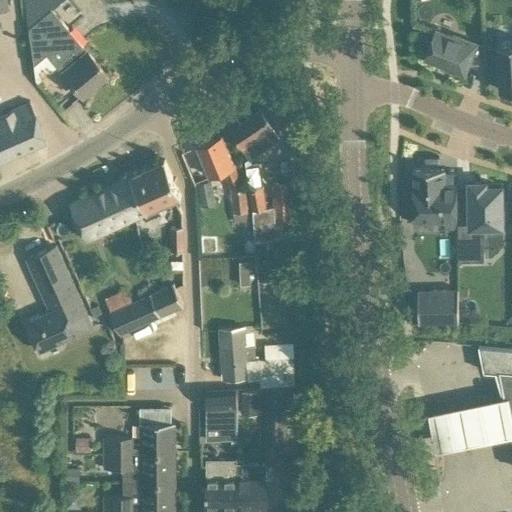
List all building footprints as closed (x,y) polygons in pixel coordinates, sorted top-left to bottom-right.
[(23,0),(28,27),(33,63),(36,82),(56,65),(68,80),(81,95),(106,73),(94,58),(51,8),(60,0),(23,0)] [(453,35),(436,28),(424,58),(445,66),(445,67),(465,75),(469,63),(486,62),(485,42),(477,42),(454,33),(453,35)] [(511,41),(497,42),(499,66),(495,66),(496,79),(499,79),(500,89),(511,88),(511,89),(511,41)] [(0,160),(46,140),(29,101),(0,113),(0,160)] [(230,129),(241,145),(249,157),(278,137),(259,109),(230,129)] [(209,175),(224,169),(228,179),(231,188),(241,184),(238,176),(234,165),(221,134),(197,144),(209,175)] [(130,174),(119,179),(135,215),(146,210),(181,195),(164,158),(130,174)] [(413,168),(413,220),(445,219),(445,226),(458,226),(457,206),(457,186),(445,187),(445,167),(413,168)] [(135,215),(119,179),(70,201),(87,237),(135,215)] [(197,183),(201,203),(215,201),(211,180),(197,183)] [(485,181),(470,181),(471,206),(457,206),(458,226),(458,260),(484,259),(484,224),(505,223),(505,204),(501,205),(501,185),(485,185),(485,181)] [(248,188),(252,210),(256,240),(276,237),(284,236),(282,222),(292,221),(291,183),(273,184),(274,205),(267,207),(263,185),(248,188)] [(231,189),(235,223),(250,221),(246,187),(231,189)] [(171,226),(171,250),(184,250),(183,225),(171,226)] [(284,236),(276,237),(279,262),(287,261),(284,236)] [(217,237),(202,238),(203,255),(217,254),(217,237)] [(27,257),(64,339),(93,326),(56,243),(27,257)] [(250,279),(248,260),(239,260),(240,280),(250,279)] [(266,260),(259,261),(260,271),(268,270),(266,260)] [(287,278),(274,279),(275,291),(288,290),(287,278)] [(174,282),(150,292),(160,314),(184,304),(174,282)] [(419,320),(459,319),(458,287),(418,288),(419,320)] [(110,310),(119,332),(160,314),(150,292),(110,310)] [(98,302),(88,307),(94,320),(105,315),(98,302)] [(261,386),(266,386),(286,384),(295,384),(294,356),(256,359),(255,343),(245,344),(243,326),(219,327),(223,377),(260,374),(261,386)] [(511,346),(479,344),(478,344),(479,347),(480,346),(482,357),(484,368),(483,368),(483,370),(486,370),(486,369),(496,370),(506,406),(511,432),(511,346)] [(286,384),(266,386),(265,456),(286,456),(286,384)] [(206,407),(206,426),(226,425),(226,437),(237,437),(237,422),(237,405),(236,388),(236,387),(208,389),(207,389),(207,406),(206,407)] [(257,415),(257,392),(241,392),(242,415),(257,415)] [(428,408),(436,449),(511,433),(511,414),(508,394),(428,408)] [(104,435),(104,451),(175,451),(175,421),(140,421),(140,441),(132,441),(132,435),(104,435)] [(76,437),(76,451),(91,451),(91,437),(76,437)] [(140,461),(140,481),(175,481),(175,451),(104,451),(104,467),(132,467),(132,462),(140,461)] [(237,478),(237,458),(206,458),(206,506),(236,506),(236,483),(236,478),(237,478)] [(236,483),(236,506),(267,506),(267,478),(266,478),(267,463),(255,463),(255,478),(237,478),(236,483)] [(79,481),(79,467),(67,467),(67,481),(79,481)] [(104,495),(104,511),(175,510),(175,481),(140,481),(140,500),(132,500),(132,494),(104,495)] [(67,494),(67,506),(80,506),(80,494),(67,494)]
